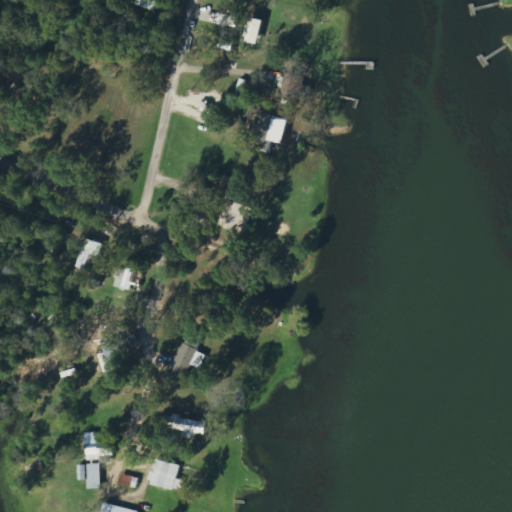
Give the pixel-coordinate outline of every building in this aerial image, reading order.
[(260,45),(265,21),(250,18),(245,42),(260,45)] [(284,144),(290,120),(265,114),(257,147),(273,151),(275,142),(284,144)] [(219,226),(246,235),(255,208),(228,199),(219,226)] [(92,254),(100,257),(105,244),(87,238),(77,267),(86,270),(92,254)] [(141,287),(147,264),(131,259),(128,271),(120,269),(115,287),(133,291),(134,285),(141,287)] [(192,365),(201,368),(206,353),(183,345),(171,376),(186,382),(192,365)] [(87,433),(88,459),(116,458),(115,432),(87,433)] [(183,491),(185,480),(179,479),(182,465),(159,460),(157,472),(154,471),(151,485),(183,491)] [(80,481),(89,480),(90,489),(103,489),(103,464),(80,465),(80,481)] [(141,511),(142,511),(105,503),(103,511),(141,511)]
